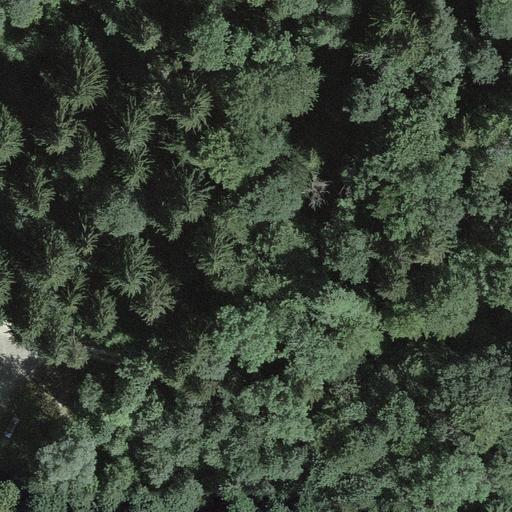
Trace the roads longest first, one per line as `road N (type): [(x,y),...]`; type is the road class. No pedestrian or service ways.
road 1 (track): [(426,511),(397,472),(281,408),(24,335),(0,321)]
road 2 (track): [(215,0),(353,53),(444,113),(511,173)]
road 3 (track): [(397,472),(511,389)]
